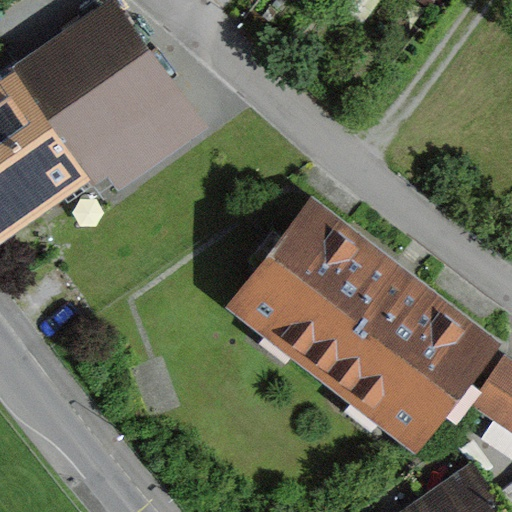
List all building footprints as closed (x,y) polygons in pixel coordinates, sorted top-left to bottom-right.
[(353,0),(376,17),(388,0),(353,0)] [(111,203),(205,135),(108,1),(0,78),(0,244),(92,178),(111,203)] [(502,333),(311,187),(227,296),(418,442),(502,333)] [(511,357),(504,352),(471,401),(511,427),(511,357)] [(430,511),(511,511),(511,508),(499,490),(474,453),(417,492),(430,511)] [(511,479),(499,490),(511,508),(511,479)] [(430,511),(417,492),(388,511),(430,511)]
